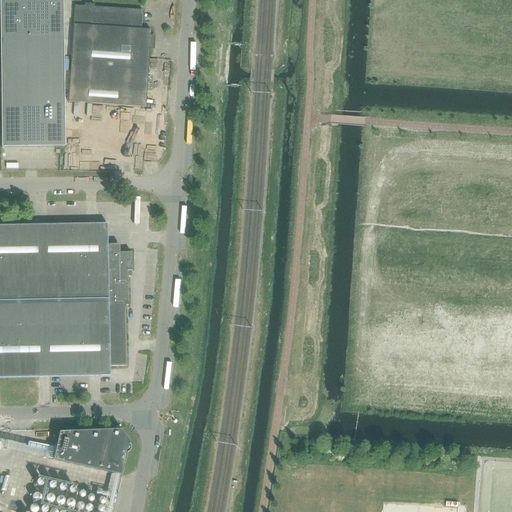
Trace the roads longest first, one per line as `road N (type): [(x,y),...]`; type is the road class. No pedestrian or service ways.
road 1 (unclassified): [(154,413),(174,183)]
road 2 (unclassified): [(174,183),(187,0)]
road 3 (unclassified): [(0,185),(174,183)]
road 4 (unclassified): [(0,416),(154,413)]
